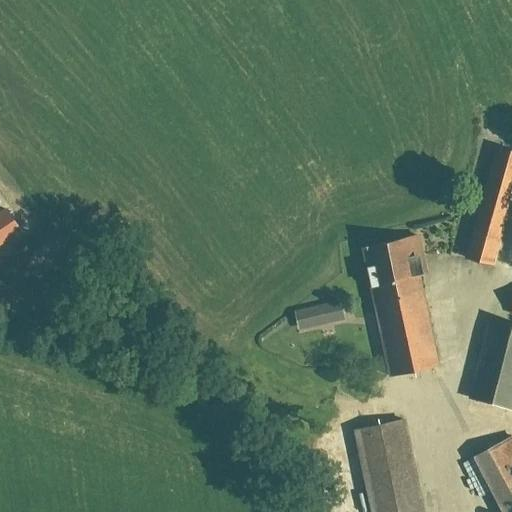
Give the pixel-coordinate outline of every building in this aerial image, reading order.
[(511,196),(511,151),(493,146),(463,256),(494,264),(511,196)] [(417,234),(358,246),(385,373),(433,363),(414,271),(424,269),(417,234)] [(336,300),(293,309),(297,326),(340,317),(336,300)] [(511,325),(485,319),(465,397),(511,409),(511,325)] [(420,511),(401,418),(352,429),(369,511),(420,511)] [(511,511),(511,438),(510,433),(467,455),(496,511),(511,511)]
